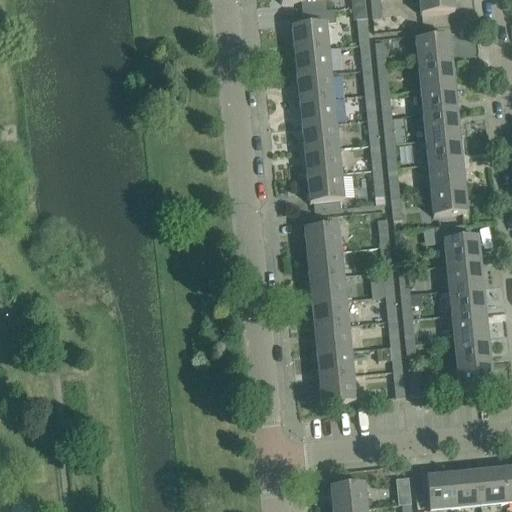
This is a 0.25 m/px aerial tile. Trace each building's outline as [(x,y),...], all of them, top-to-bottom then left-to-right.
[(314,0),(280,0),(281,6),(301,4),(302,16),(334,13),(334,12),(326,13),(324,0),(323,0),(315,1),(314,0)] [(350,0),(351,11),(365,10),(363,0),(350,0)] [(379,0),(369,0),(372,22),(381,21),(379,0)] [(452,0),(418,0),(420,17),(454,14),(452,0)] [(359,48),(369,46),(365,10),(351,11),(352,23),(356,22),(359,48)] [(328,51),(325,27),(336,26),(334,13),(302,16),(303,28),(291,29),(294,55),(328,51)] [(449,39),(429,41),(415,42),(418,67),(451,64),(449,39)] [(377,72),(386,71),(384,45),(374,46),(377,72)] [(361,73),(371,72),(369,46),(359,48),(361,73)] [(328,51),(294,55),(297,80),(330,76),(328,51)] [(454,89),(451,64),(418,67),(420,93),(454,89)] [(379,97),(389,96),(386,71),(377,72),(379,97)] [(364,99),(374,98),(371,72),(361,73),(364,99)] [(333,102),(330,76),(297,80),(299,105),(333,102)] [(456,115),(454,89),(420,93),(423,118),(456,115)] [(382,122),(392,121),(389,96),(379,97),(382,122)] [(366,124),(376,123),(374,98),(364,99),(366,124)] [(333,102),(299,105),(302,130),(335,127),(333,102)] [(459,140),(456,115),(423,118),(425,143),(459,140)] [(394,146),(392,121),(382,122),(384,147),(394,146)] [(379,148),(376,123),(366,124),(369,149),(379,148)] [(302,130),(304,156),(338,152),(335,127),(302,130)] [(428,169),(461,165),(459,140),(425,143),(428,169)] [(387,173),(397,172),(394,146),(384,147),(387,173)] [(372,174),(381,174),(379,148),(369,149),(372,174)] [(340,178),(338,152),(304,156),(307,181),(340,178)] [(464,191),(461,165),(428,169),(430,194),(464,191)] [(389,198),(399,197),(397,172),(387,173),(389,198)] [(384,199),(381,174),(372,174),(374,200),(384,199)] [(340,178),(307,181),(309,206),(343,203),(340,178)] [(467,216),(464,191),(430,194),(433,219),(467,216)] [(389,198),(392,224),(402,222),(399,197),(389,198)] [(379,249),(389,248),(386,222),(376,223),(379,249)] [(337,228),(324,229),(304,231),(306,257),(340,253),(337,228)] [(434,231),(436,244),(443,243),(446,268),(480,264),(477,239),(465,240),(464,228),(434,231)] [(407,272),(404,246),(394,247),(397,273),(407,272)] [(382,274),(391,273),(389,248),(379,249),(382,274)] [(343,278),(340,253),(306,257),(309,282),(343,278)] [(480,264),(446,268),(448,293),(482,289),(480,264)] [(407,272),(397,273),(400,298),(409,297),(407,272)] [(391,273),(382,274),(385,300),(394,299),(391,273)] [(343,278),(309,282),(311,307),(345,304),(343,278)] [(482,289),(448,293),(451,318),(485,315),(482,289)] [(409,297),(400,298),(402,323),(412,322),(409,297)] [(394,299),(385,300),(387,325),(396,324),(394,299)] [(345,304),(311,307),(314,332),(348,329),(345,304)] [(487,340),(485,315),(451,318),(454,343),(487,340)] [(412,322),(402,323),(405,348),(414,347),(412,322)] [(396,324),(387,325),(390,350),(399,349),(396,324)] [(350,354),(348,329),(314,332),(316,358),(350,354)] [(487,340),(454,343),(456,369),(490,365),(487,340)] [(408,373),(417,373),(414,347),(405,348),(408,373)] [(392,376),(402,375),(399,349),(390,350),(392,376)] [(353,380),(350,354),(316,358),(319,383),(353,380)] [(490,365),(456,369),(459,394),(492,391),(490,365)] [(417,373),(408,373),(410,399),(419,398),(417,373)] [(404,400),(402,375),(392,376),(395,401),(404,400)] [(355,405),(353,385),(353,380),(319,383),(322,408),(355,405)] [(511,471),(501,472),(505,506),(511,505),(511,471)] [(505,506),(501,472),(476,475),(479,508),(505,506)] [(454,511),(479,508),(476,475),(451,477),(454,511)] [(444,511),(454,511),(451,477),(425,480),(428,511),(444,511)] [(401,508),(410,507),(408,482),(395,483),(398,508),(401,508)] [(360,511),(366,511),(364,486),(330,490),(332,511),(360,511)]
